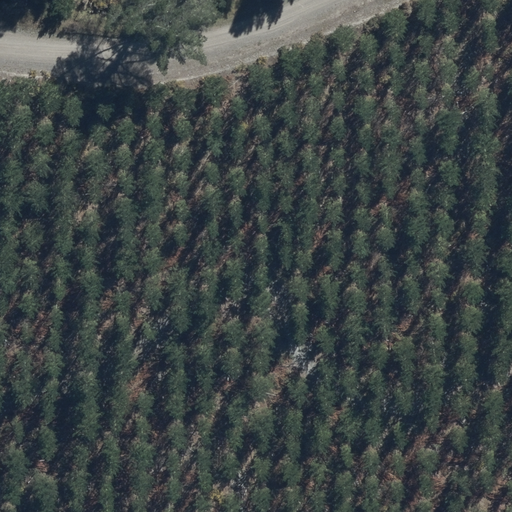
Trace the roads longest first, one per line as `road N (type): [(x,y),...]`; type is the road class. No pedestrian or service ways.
road 1 (track): [(511,364),(492,381),(395,403),(336,397),(294,352),(276,285),(249,278),(106,372),(0,404)]
road 2 (track): [(335,0),(266,35),(161,65),(0,55)]
